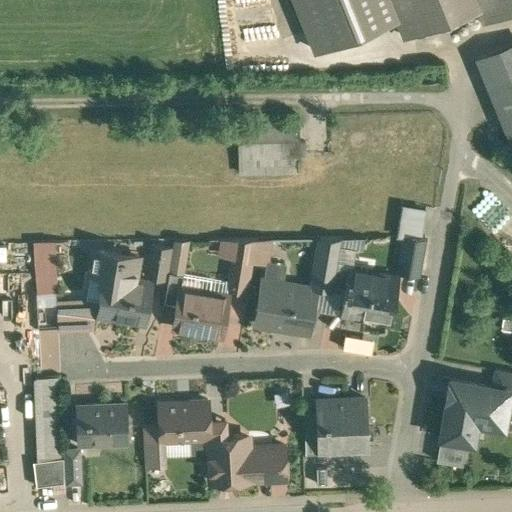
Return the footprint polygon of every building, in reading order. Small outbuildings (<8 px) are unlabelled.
[(395,14),(389,0),(295,0),(314,46),(395,14)] [(448,18),(440,0),(389,0),(395,14),(404,36),(448,18)] [(440,0),(448,18),(477,7),(474,0),(440,0)] [(511,0),(474,0),(477,7),(483,22),(511,10),(511,0)] [(511,43),(476,58),(511,144),(511,43)] [(299,174),(297,126),(236,127),(237,175),(299,174)] [(425,236),(404,236),(398,271),(418,275),(425,236)] [(341,238),(339,238),(320,238),(318,250),(339,254),(341,238)] [(171,247),(151,244),(146,275),(166,279),(171,247)] [(139,257),(98,250),(93,253),(90,272),(104,274),(99,300),(97,315),(98,315),(146,323),(153,281),(136,279),(139,257)] [(339,254),(318,250),(312,287),(316,288),(317,283),(332,286),(333,286),(337,266),(339,254)] [(252,260),(232,256),(227,288),(246,291),(252,260)] [(286,265),(267,261),(264,279),(283,282),(286,265)] [(56,265),(0,270),(0,272),(2,296),(57,291),(56,265)] [(398,277),(337,266),(333,286),(332,286),(332,290),(345,292),(341,311),(341,313),(361,317),(361,316),(389,321),(390,322),(398,277)] [(183,274),(169,272),(164,302),(177,304),(180,286),(181,286),(183,274)] [(264,279),(263,279),(256,323),(309,332),(313,306),(316,288),(312,287),(283,282),(264,279)] [(332,286),(317,283),(316,288),(313,306),(329,309),(332,290),(332,286)] [(181,286),(180,286),(177,304),(174,328),(175,328),(175,326),(202,331),(202,332),(221,335),(228,294),(181,286)] [(345,292),(332,290),(329,309),(341,311),(345,292)] [(99,300),(58,301),(59,329),(96,327),(98,315),(97,315),(99,300)] [(511,371),(496,368),(492,386),(509,389),(509,390),(511,391),(511,371)] [(492,386),(451,379),(441,436),(462,440),(466,419),(503,426),(509,390),(509,389),(492,386)] [(341,399),(343,449),(355,448),(354,440),(367,439),(365,398),(341,399)] [(343,449),(341,399),(318,400),(319,422),(320,450),(343,449)] [(207,401),(179,402),(179,401),(160,402),(161,424),(162,441),(208,440),(210,439),(209,420),(208,400),(207,400),(207,401)] [(127,403),(100,404),(100,406),(78,407),(78,405),(76,405),(78,444),(96,444),(96,442),(127,441),(127,442),(129,442),(127,403)] [(284,445),(250,446),(249,437),(245,438),(242,435),(233,435),(230,438),(226,439),(225,419),(209,420),(210,439),(208,440),(210,481),(249,479),(249,481),(286,480),(284,445)] [(319,422),(305,423),(306,454),(322,454),(321,450),(320,450),(319,422)] [(161,424),(144,425),(144,442),(162,441),(161,424)] [(80,449),(66,449),(67,483),(81,483),(80,449)] [(63,459),(34,462),(34,463),(37,462),(39,486),(37,486),(37,487),(64,483),(63,459)]
